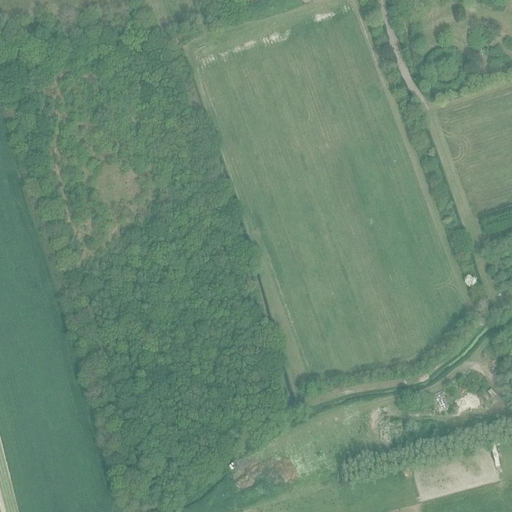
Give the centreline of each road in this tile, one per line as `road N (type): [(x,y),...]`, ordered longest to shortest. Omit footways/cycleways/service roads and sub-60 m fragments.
road 1 (track): [(511,295),(472,339),(417,380),(299,404),(181,51),(318,0)]
road 2 (track): [(511,320),(434,388),(346,407),(275,442)]
road 3 (track): [(440,117),(408,83),(380,0)]
